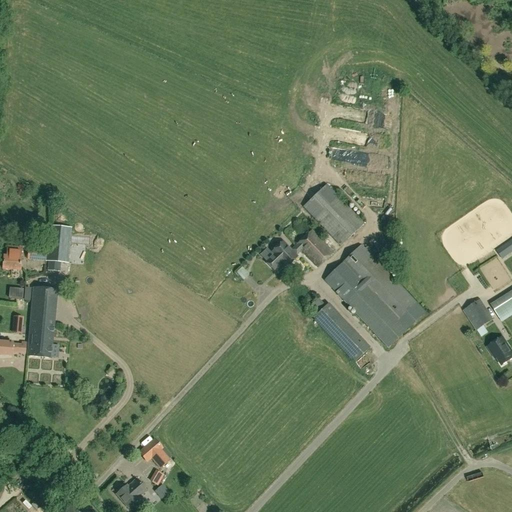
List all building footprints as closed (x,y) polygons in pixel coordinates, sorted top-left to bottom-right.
[(304,207),(341,246),(364,224),(327,185),(304,207)] [(48,252),(47,262),(49,262),(48,272),(61,273),(61,263),(69,264),(72,229),(50,227),(48,252)] [(297,246),(301,250),(319,268),(334,253),(312,231),(297,245),(297,246)] [(511,240),(497,251),(503,259),(511,252),(511,240)] [(296,256),(301,250),(297,246),(292,251),(283,243),(273,253),(274,255),(266,262),(275,271),(283,264),(287,268),(298,258),(296,256)] [(425,313),(362,246),(346,261),(337,267),(325,280),(388,347),(396,340),(403,334),(425,313)] [(21,249),(14,249),(7,249),(7,258),(4,258),(3,271),(21,272),(21,259),(21,249)] [(29,250),(28,260),(47,262),(48,252),(29,250)] [(64,278),(72,277),(71,264),(63,265),(64,278)] [(29,345),(28,355),(28,357),(51,359),(57,291),(34,289),(29,345)] [(511,293),(492,306),(502,322),(511,315),(511,293)] [(465,311),(478,331),(494,320),(481,301),(465,311)] [(370,348),(356,334),(328,304),(314,318),(342,348),(356,362),(370,348)] [(21,335),(22,325),(14,324),(13,334),(21,335)] [(511,360),(511,350),(503,337),(487,348),(495,360),(496,359),(502,367),(511,360)] [(28,355),(29,345),(22,344),(22,347),(13,346),(13,345),(0,343),(0,356),(12,358),(13,354),(28,355)] [(152,459),(161,470),(170,462),(161,452),(163,450),(156,441),(140,454),(148,463),(152,459)] [(160,470),(152,475),(157,483),(165,478),(160,470)] [(147,492),(137,480),(128,488),(127,486),(116,495),(128,509),(139,501),(138,500),(147,492)]
